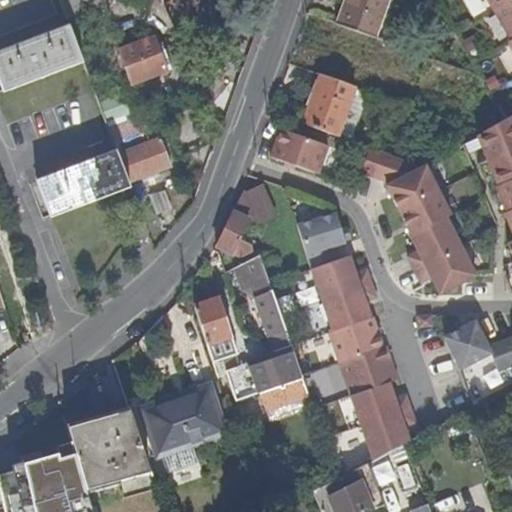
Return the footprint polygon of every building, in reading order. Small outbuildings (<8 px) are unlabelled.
[(111,3),(109,0),(58,0),(66,20),(111,3)] [(209,19),(216,0),(178,0),(176,6),(209,19)] [(344,0),(337,23),(374,37),(387,0),(344,0)] [(485,0),(492,11),(510,0),(485,0)] [(511,0),(510,0),(492,11),(509,41),(511,38),(511,0)] [(0,82),(4,93),(82,63),(69,27),(0,53),(0,82)] [(129,47),(142,80),(165,71),(153,38),(129,47)] [(131,84),(142,80),(129,47),(119,51),(131,84)] [(356,86),(320,73),(302,123),(337,136),(339,131),(354,91),(356,86)] [(366,96),(354,91),(339,131),(352,135),(366,96)] [(106,127),(113,147),(148,132),(140,113),(106,127)] [(511,113),(476,135),(487,160),(511,147),(511,113)] [(317,173),(328,145),(280,128),(270,156),(317,173)] [(127,182),(172,164),(161,138),(117,156),(127,182)] [(511,147),(487,160),(498,185),(496,186),(497,187),(511,179),(511,147)] [(370,148),(361,173),(375,178),(384,153),(370,148)] [(51,218),(129,187),(127,182),(117,156),(115,151),(37,183),(51,218)] [(384,153),(375,178),(391,183),(386,185),(399,210),(438,190),(426,165),(422,167),(384,153)] [(511,179),(497,187),(507,210),(505,211),(505,213),(511,209),(511,179)] [(233,212),(250,221),(254,227),(278,216),(264,184),(242,193),(238,200),(233,212)] [(438,190),(399,210),(412,235),(447,216),(451,214),(438,190)] [(233,212),(217,246),(238,257),(253,250),(252,246),(241,240),(250,221),(233,212)] [(298,225),(312,269),(338,260),(333,247),(347,243),(346,239),(342,229),(337,213),(298,225)] [(447,216),(412,235),(410,236),(418,250),(408,256),(415,270),(462,246),(447,216)] [(342,229),(346,239),(352,238),(348,227),(342,229)] [(477,274),(462,246),(415,270),(421,282),(432,277),(440,293),(477,274)] [(274,250),(260,255),(270,284),(284,279),(274,250)] [(238,367),(226,371),(236,400),(260,392),(302,378),(302,376),(291,347),(280,316),(270,284),(260,255),(233,269),(241,290),(257,297),(276,355),(277,358),(243,370),(238,367)] [(312,269),(323,300),(373,282),(369,269),(357,273),(352,255),(338,260),(312,269)] [(331,333),(331,334),(375,319),(375,317),(374,318),(368,301),(378,297),(373,282),(323,300),(334,331),(331,333)] [(194,306),(207,345),(233,335),(220,297),(194,306)] [(420,317),(421,327),(434,326),(433,316),(420,317)] [(331,334),(341,363),(385,347),(375,319),(331,334)] [(476,321),(446,338),(452,349),(458,360),(462,368),(462,370),(492,353),(500,371),(511,365),(511,364),(502,341),(490,346),(476,321)] [(511,336),(502,341),(511,364),(511,336)] [(341,363),(352,395),(391,381),(399,379),(388,346),(385,347),(341,363)] [(276,355),(238,367),(243,370),(277,358),(276,355)] [(184,384),(205,377),(202,367),(180,375),(184,384)] [(220,422),(205,377),(184,384),(184,387),(142,402),(157,442),(220,422)] [(302,378),(260,392),(267,411),(309,396),(302,378)] [(391,381),(352,395),(362,426),(414,407),(409,395),(397,399),(391,381)] [(414,407),(362,426),(374,461),(406,445),(411,442),(406,427),(419,422),(414,407)] [(67,426),(68,431),(132,415),(130,410),(67,426)] [(151,474),(132,415),(68,431),(69,434),(74,451),(83,482),(85,489),(151,474)] [(26,469),(0,477),(0,482),(6,511),(91,511),(85,489),(83,482),(74,451),(24,465),(26,469)] [(338,479),(314,492),(321,511),(363,511),(359,502),(380,492),(368,464),(338,479)] [(359,502),(363,511),(366,511),(385,504),(380,492),(359,502)]
